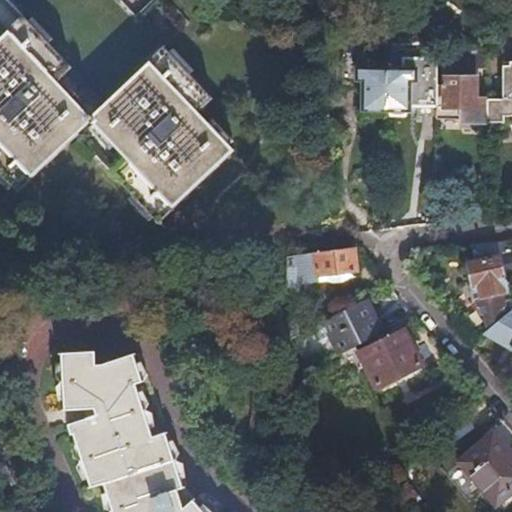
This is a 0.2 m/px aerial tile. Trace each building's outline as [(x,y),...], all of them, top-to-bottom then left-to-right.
[(94,125),(92,119),(61,86),(75,72),(26,19),(0,42),(0,171),(20,194),(94,125)] [(435,67),(435,40),(414,40),(414,57),(400,57),(400,66),(385,66),(386,108),(389,109),(392,112),(403,112),(407,107),(436,107),(435,67)] [(486,66),(485,40),(442,40),(442,68),(435,67),(436,107),(464,106),(464,117),(486,117),(486,97),(475,97),(474,75),(468,74),(469,66),(486,66)] [(92,119),(94,125),(128,161),(114,174),(161,225),(235,154),(201,115),(213,103),(166,52),(92,119)] [(386,108),(385,66),(355,66),(355,58),(338,58),(339,85),(355,86),(356,81),(361,80),(362,108),(366,108),(366,113),(379,113),(382,108),(386,108)] [(511,61),(511,63),(511,65),(504,65),(504,92),(486,92),(486,97),(486,117),(486,137),(506,136),(506,121),(511,121),(511,61)] [(464,106),(436,107),(436,117),(464,117),(464,106)] [(437,203),(437,223),(460,220),(459,203),(437,203)] [(282,268),(282,276),(282,299),(323,289),(323,279),(357,271),(354,251),(282,268)] [(509,310),(500,253),(496,253),(496,251),(486,253),(486,256),(465,261),(466,265),(462,266),(464,276),(468,275),(470,283),(475,282),(477,294),(474,295),(478,313),(482,313),(485,328),(509,311),(509,310)] [(358,308),(328,322),(344,355),(375,340),(358,308)] [(485,328),(483,330),(511,348),(511,309),(509,311),(485,328)] [(402,331),(363,352),(383,391),(422,371),(402,331)] [(93,355),(58,355),(60,410),(92,411),(92,414),(63,425),(66,433),(68,433),(87,485),(100,481),(110,511),(205,511),(194,498),(190,500),(167,435),(155,439),(137,385),(143,382),(132,355),(103,366),(95,366),(93,355)] [(511,464),(492,441),(463,467),(497,506),(511,493),(511,464)]
